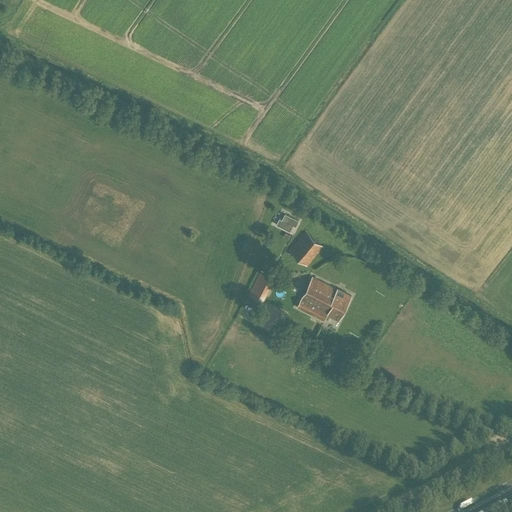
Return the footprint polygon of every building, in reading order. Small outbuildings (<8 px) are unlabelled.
[(285,214),(282,220),(293,225),(296,227),(299,220),(285,214)] [(290,232),(293,225),(282,220),(279,219),(276,226),(290,232)] [(308,265),(324,246),(305,230),(289,249),(308,265)] [(274,279),(260,272),(249,295),(263,302),(274,279)] [(337,289),(312,277),(297,306),(324,320),(327,314),(338,320),(351,295),(337,288),(337,289)]
